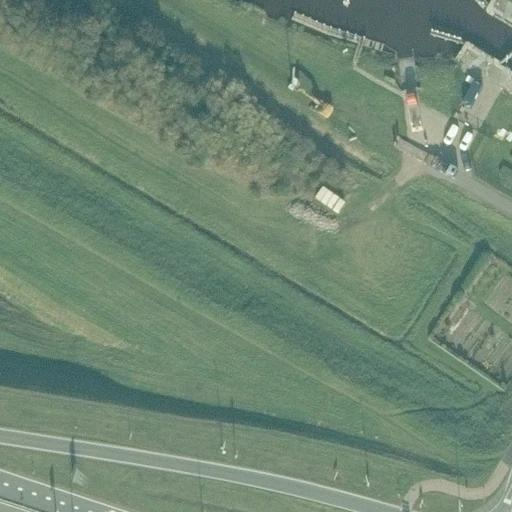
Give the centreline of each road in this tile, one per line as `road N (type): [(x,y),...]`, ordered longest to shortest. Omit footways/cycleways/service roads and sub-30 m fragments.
road 1 (primary): [(381,511),(183,467),(0,438)]
road 2 (track): [(159,0),(424,161)]
